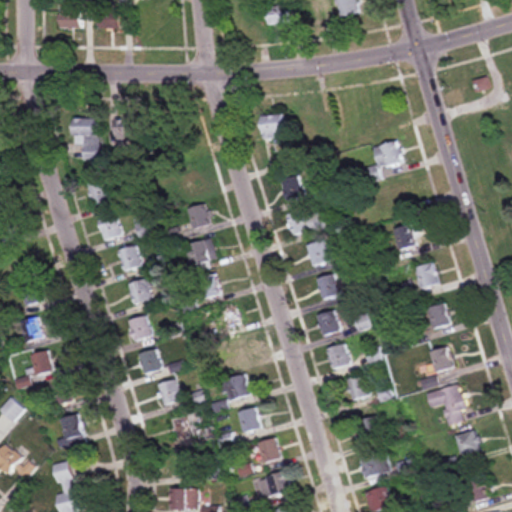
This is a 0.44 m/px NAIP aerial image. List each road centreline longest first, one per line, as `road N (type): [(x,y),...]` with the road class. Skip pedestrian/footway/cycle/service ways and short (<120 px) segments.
road 1 (residential): [(346,511),(214,79),(207,0)]
road 2 (residential): [(141,511),(138,453),(33,85),(29,0)]
road 3 (tertiary): [(511,20),(362,64),(274,77),(0,82)]
road 4 (residential): [(511,365),(409,0)]
